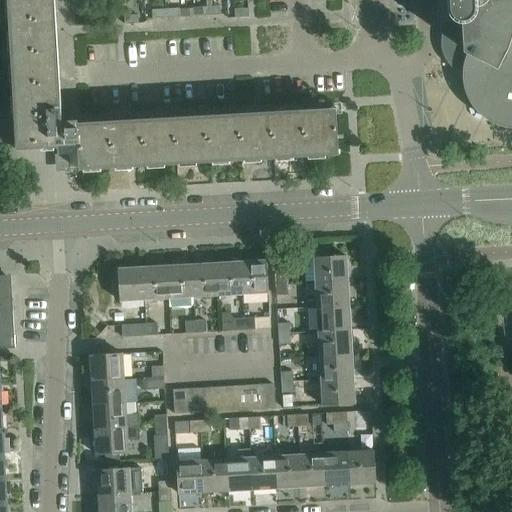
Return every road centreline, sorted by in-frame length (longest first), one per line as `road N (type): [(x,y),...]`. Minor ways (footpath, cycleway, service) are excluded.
road 1 (unclassified): [(61,224),(420,206)]
road 2 (residential): [(437,511),(420,206)]
road 3 (residential): [(76,79),(372,60)]
road 4 (residential): [(268,360),(184,364),(182,344),(57,349)]
road 5 (residential): [(420,206),(394,57),(372,60)]
road 6 (unclassified): [(52,511),(57,349)]
road 7 (unclassified): [(57,349),(61,224)]
